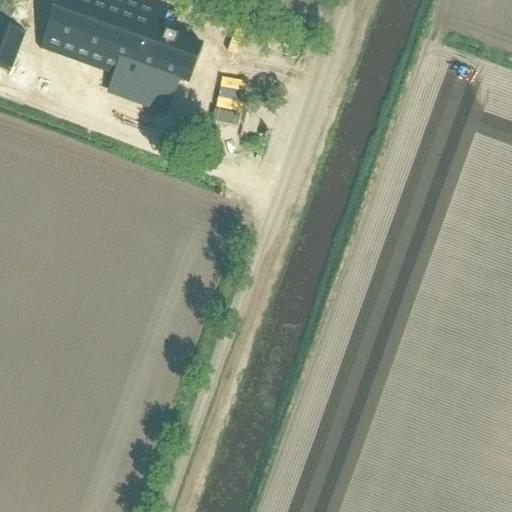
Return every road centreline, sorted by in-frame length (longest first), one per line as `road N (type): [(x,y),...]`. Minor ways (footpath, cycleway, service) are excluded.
road 1 (unclassified): [(162,511),(346,0)]
road 2 (track): [(0,91),(277,192)]
